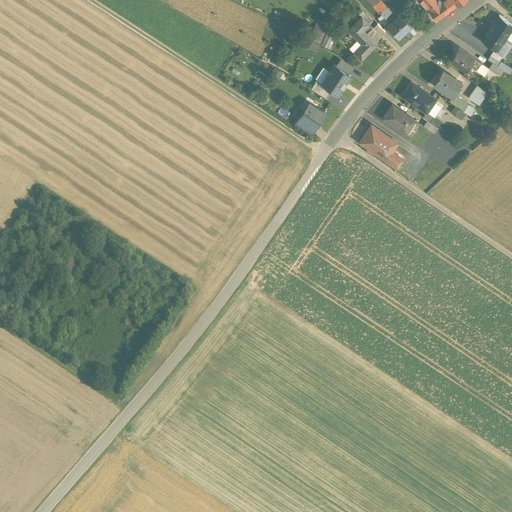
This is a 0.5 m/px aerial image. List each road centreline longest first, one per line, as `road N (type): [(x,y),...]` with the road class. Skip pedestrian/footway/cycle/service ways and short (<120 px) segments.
road 1 (unclassified): [(43,511),(214,309),(315,166)]
road 2 (track): [(90,0),(322,154)]
road 3 (residential): [(315,166),(372,89),(478,0)]
road 4 (track): [(336,138),(511,257)]
